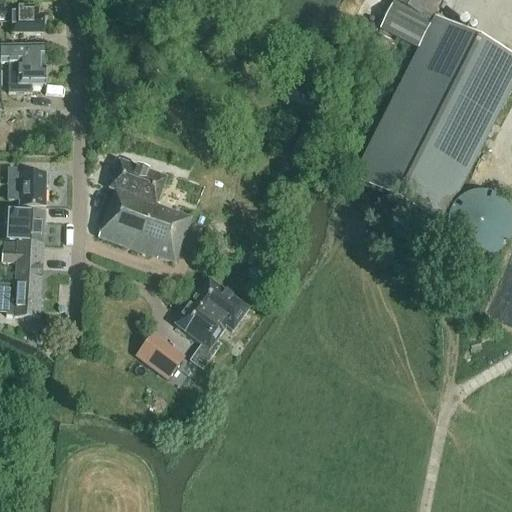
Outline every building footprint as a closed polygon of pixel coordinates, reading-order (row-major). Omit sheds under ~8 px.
[(441,0),(392,0),(394,1),(379,30),(421,53),(355,184),(437,226),(511,78),(511,57),(438,20),(437,21),(432,18),(441,0)] [(42,37),(42,18),(37,18),(37,9),(27,9),(27,6),(11,6),(11,7),(0,6),(0,25),(9,26),(9,36),(11,36),(42,37)] [(42,71),(42,49),(0,48),(0,65),(8,65),(8,96),(31,96),(31,88),(45,88),(45,71),(42,71)] [(327,127),(308,118),(289,160),(308,169),(327,127)] [(175,268),(192,222),(155,208),(165,181),(118,164),(108,192),(114,194),(97,240),(175,268)] [(44,210),(45,176),(15,176),(15,171),(7,171),(7,202),(19,202),(19,209),(44,210)] [(483,194),(480,194),(475,194),(473,194),(471,195),(466,196),(462,199),(460,200),(459,201),(455,205),(453,207),(452,209),(451,211),(450,213),(449,215),(448,218),(447,220),(447,222),(447,224),(447,227),(447,229),(447,231),(448,234),(448,236),(449,238),(450,240),(451,242),(452,245),(454,247),(455,249),(457,251),(459,252),(461,254),(463,256),(465,257),(468,258),(470,258),(473,259),(475,260),(478,260),(482,260),(486,260),(490,258),(495,257),(498,255),(499,254),(501,252),(504,250),(505,248),(507,246),(508,245),(509,242),(510,240),(511,238),(511,235),(511,218),(511,217),(511,214),(510,212),(509,210),(506,206),(504,204),(500,201),(499,199),(497,198),(495,197),(491,196),(488,195),(483,194)] [(42,246),(44,216),(2,213),(2,225),(0,245),(16,246),(16,248),(29,249),(29,245),(42,246)] [(38,321),(42,246),(29,245),(29,249),(16,248),(16,254),(1,253),(1,265),(15,266),(14,287),(0,286),(0,315),(4,316),(4,319),(12,319),(12,320),(38,321)] [(511,284),(503,281),(490,317),(511,324),(511,284)] [(231,335),(248,312),(208,282),(174,328),(200,348),(188,363),(201,373),(220,347),(216,343),(225,331),(231,335)] [(148,343),(135,359),(167,383),(180,366),(148,343)]
